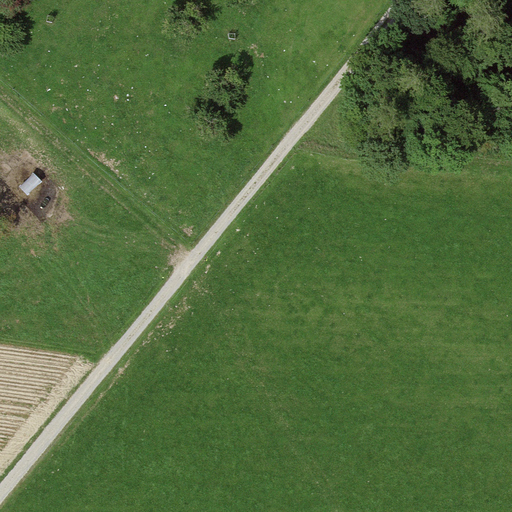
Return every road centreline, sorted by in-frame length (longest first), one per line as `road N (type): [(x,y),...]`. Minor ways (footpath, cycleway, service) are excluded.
road 1 (track): [(404,0),(92,378),(0,368)]
road 2 (track): [(0,491),(92,378)]
